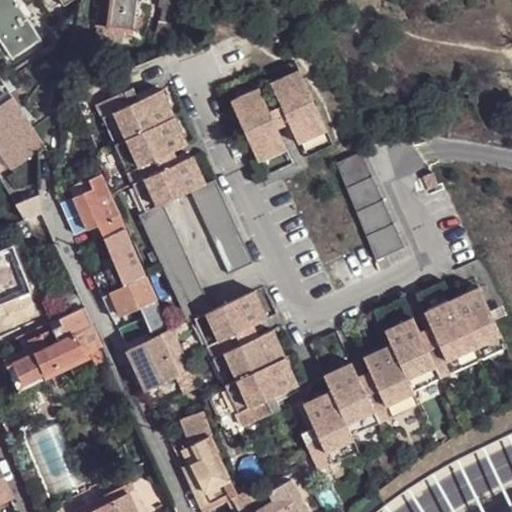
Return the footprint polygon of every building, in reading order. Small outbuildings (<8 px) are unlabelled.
[(0,38),(18,66),(47,46),(17,0),(4,0),(0,3),(0,38)] [(43,0),(50,10),(60,4),(57,0),(43,0)] [(125,31),(134,32),(137,0),(112,0),(108,28),(125,31)] [(167,52),(173,0),(159,0),(159,8),(162,8),(160,32),(156,31),(154,50),(167,52)] [(237,27),(233,15),(206,27),(211,39),(237,27)] [(108,28),(98,27),(96,42),(123,46),(124,40),(125,31),(108,28)] [(133,41),(134,32),(125,31),(124,40),(133,41)] [(0,104),(14,96),(9,89),(0,75),(0,104)] [(298,75),(270,87),(279,109),(281,113),(284,119),(296,148),(324,135),(298,75)] [(134,89),(128,91),(135,105),(141,103),(134,89)] [(128,91),(98,105),(127,174),(132,185),(144,213),(162,205),(190,193),(205,186),(193,159),(169,169),(163,172),(159,160),(164,157),(188,147),(176,120),(164,92),(141,103),(135,105),(128,91)] [(258,92),(230,104),(256,165),(285,153),(272,124),(269,117),(268,114),(258,92)] [(14,97),(14,96),(0,104),(0,151),(12,169),(46,146),(34,128),(14,97)] [(279,109),(268,114),(269,117),(281,113),(279,109)] [(269,117),(272,124),(284,119),(281,113),(269,117)] [(359,155),(335,166),(372,264),(401,252),(359,155)] [(164,157),(159,160),(163,172),(169,169),(164,157)] [(105,184),(101,176),(89,181),(94,190),(94,189),(105,184)] [(431,178),(421,182),(426,195),(435,191),(431,178)] [(74,199),(94,190),(89,181),(70,189),(74,199)] [(205,186),(190,193),(226,277),(251,266),(214,182),(205,186)] [(104,210),(114,205),(105,184),(94,189),(104,210)] [(61,205),(76,236),(98,225),(108,220),(104,210),(94,189),(94,190),(74,199),(61,205)] [(45,211),(47,193),(20,206),(28,218),(32,217),(43,212),(45,211)] [(125,229),(114,205),(104,210),(108,220),(98,225),(104,238),(125,229)] [(144,213),(138,216),(185,324),(192,321),(210,313),(162,205),(144,213)] [(22,236),(38,230),(32,217),(28,218),(17,224),(22,236)] [(94,276),(103,294),(130,282),(143,276),(145,275),(125,229),(104,238),(117,265),(94,276)] [(14,245),(0,250),(0,305),(33,293),(14,245)] [(130,282),(142,307),(155,301),(143,276),(130,282)] [(103,294),(114,319),(141,307),(142,307),(130,282),(103,294)] [(84,307),(73,283),(63,287),(74,313),(84,307)] [(210,313),(192,321),(204,348),(235,334),(241,331),(265,321),(253,294),(210,313)] [(446,306),(473,368),(501,355),(488,328),(484,319),(474,294),(446,306)] [(153,332),(167,325),(155,301),(142,307),(141,307),(145,315),(153,332)] [(429,341),(417,346),(435,385),(453,377),(473,368),(446,306),(419,318),(429,341)] [(103,346),(96,330),(84,307),(74,313),(62,319),(65,326),(55,330),(54,329),(30,341),(32,347),(35,353),(44,372),(45,372),(90,352),(103,346)] [(118,328),(143,316),(145,315),(141,307),(114,319),(118,328)] [(499,312),(484,319),(488,328),(502,321),(499,312)] [(126,344),(150,333),(143,316),(118,328),(126,344)] [(62,319),(27,335),(30,341),(54,329),(55,330),(65,326),(62,319)] [(380,335),(386,349),(407,397),(435,385),(417,346),(407,323),(380,335)] [(128,349),(129,350),(155,407),(197,388),(189,371),(171,329),(128,349)] [(241,331),(235,334),(240,346),(246,343),(241,331)] [(240,346),(209,360),(220,387),(282,360),(270,333),(246,343),(240,346)] [(235,334),(204,348),(209,360),(240,346),(235,334)] [(103,346),(90,352),(95,364),(109,358),(103,346)] [(35,353),(32,347),(5,360),(14,363),(35,353)] [(369,384),(357,389),(374,428),(413,411),(407,397),(386,349),(359,361),(369,384)] [(14,363),(23,383),(44,372),(35,353),(14,363)] [(14,363),(5,360),(19,391),(23,383),(14,363)] [(282,360),(220,387),(221,389),(233,414),(270,398),(294,388),(282,360)] [(327,395),(347,440),(374,428),(357,389),(347,366),(320,378),(327,395)] [(473,368),(453,377),(458,389),(479,380),(473,368)] [(48,378),(45,372),(44,372),(23,383),(19,391),(48,378)] [(220,435),(238,428),(233,414),(221,389),(203,396),(220,435)] [(308,430),(296,436),(312,473),(353,455),(347,440),(327,395),(298,407),(308,430)] [(270,398),(233,414),(238,428),(275,411),(270,398)] [(179,422),(189,446),(207,438),(207,439),(210,438),(201,414),(179,422)] [(37,433),(33,425),(23,429),(24,430),(27,438),(37,433)] [(196,462),(214,454),(207,439),(207,438),(189,446),(196,462)] [(196,462),(189,446),(177,452),(184,468),(194,464),(196,462)] [(230,493),(214,454),(196,462),(194,464),(210,503),(212,502),(230,493)] [(201,508),(210,503),(194,464),(184,468),(201,508)] [(0,503),(12,497),(0,469),(0,503)] [(254,511),(306,511),(293,489),(291,490),(285,480),(267,492),(273,502),(254,511)] [(109,502),(130,493),(135,491),(131,482),(106,493),(109,502)] [(246,511),(267,501),(259,484),(236,496),(232,498),(227,501),(233,511),(246,511)] [(109,502),(88,511),(87,511),(138,511),(130,493),(109,502)] [(230,493),(212,502),(214,507),(227,501),(232,498),(230,493)] [(202,511),(205,511),(214,507),(212,502),(210,504),(201,508),(202,511)]
